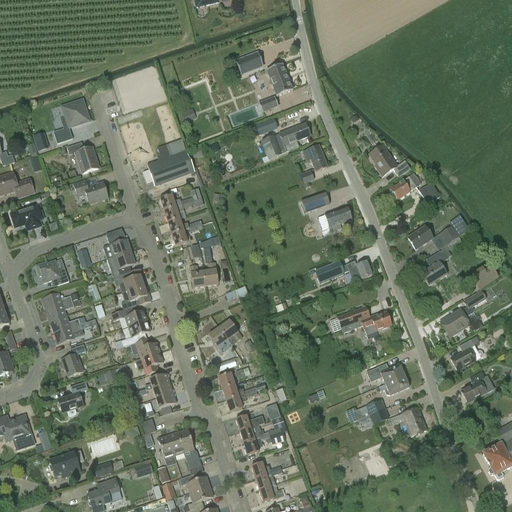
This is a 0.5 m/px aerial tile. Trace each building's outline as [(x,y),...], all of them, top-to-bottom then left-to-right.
[(193,0),(196,9),(218,4),(217,0),(193,0)] [(241,77),(263,68),(257,54),(235,63),(241,77)] [(266,72),(276,98),(292,92),(282,66),(266,72)] [(262,114),(278,108),(274,99),(258,105),(262,114)] [(83,101),(61,108),(64,118),(60,119),(64,130),(53,134),(57,146),(72,141),(69,130),(89,123),(83,101)] [(277,131),(273,121),(250,130),(254,140),(277,131)] [(310,137),(306,125),(279,135),(261,143),(268,162),(278,158),(278,157),(286,153),(298,148),(296,143),(310,137)] [(45,134),(33,137),(35,145),(28,147),(31,156),(50,150),(45,134)] [(155,188),(193,174),(189,162),(188,162),(185,154),(186,154),(181,142),(167,147),(157,151),(159,156),(161,162),(147,167),(155,188)] [(84,152),(81,145),(67,150),(69,157),(76,155),(82,176),(98,170),(92,149),(84,152)] [(368,157),(378,172),(377,172),(381,179),(392,171),(398,179),(410,172),(404,163),(397,168),(383,147),(368,157)] [(204,156),(201,148),(188,153),(191,161),(204,156)] [(306,163),(310,161),(315,173),(327,169),(318,148),(302,154),(306,163)] [(1,155),(0,151),(0,161),(2,168),(15,164),(12,157),(8,158),(6,154),(1,155)] [(314,182),(310,172),(300,176),(304,186),(314,182)] [(409,178),(390,191),(397,202),(410,194),(410,193),(416,189),(421,186),(414,175),(409,179),(409,178)] [(16,200),(34,195),(29,181),(16,185),(13,176),(0,179),(0,196),(14,192),(16,200)] [(85,183),(73,187),(77,199),(84,197),(86,198),(89,205),(108,199),(103,185),(87,190),(85,183)] [(440,198),(431,184),(418,193),(427,207),(440,198)] [(159,201),(163,213),(201,200),(198,190),(190,193),(192,200),(180,203),(179,201),(173,203),(172,198),(171,197),(159,201)] [(328,206),(324,195),(301,203),(305,214),(328,206)] [(167,224),(179,221),(185,219),(183,213),(182,210),(194,207),(195,210),(203,207),(201,200),(163,213),(167,224)] [(44,220),(39,207),(11,215),(15,229),(25,226),(27,233),(41,228),(39,222),(44,220)] [(324,216),(330,234),(340,230),(339,226),(351,222),(347,209),(324,216)] [(167,224),(171,236),(183,232),(189,230),(201,226),(200,223),(188,227),(187,224),(181,227),(179,221),(167,224)] [(57,223),(50,226),(52,232),(59,229),(57,223)] [(425,228),(407,240),(415,252),(433,240),(425,228)] [(459,239),(451,228),(439,235),(441,238),(447,246),(459,239)] [(108,247),(113,260),(131,254),(127,241),(121,243),(118,237),(119,237),(117,232),(112,234),(106,236),(107,241),(109,247),(108,247)] [(187,244),(183,232),(171,236),(175,248),(187,244)] [(220,249),(217,239),(211,241),(213,251),(220,249)] [(198,246),(190,248),(192,257),(200,255),(198,246)] [(77,253),(82,269),(93,266),(88,250),(77,253)] [(446,277),(439,266),(448,260),(443,251),(426,262),(430,269),(420,274),(428,288),(446,277)] [(120,277),(131,274),(129,268),(135,266),(131,254),(113,260),(107,262),(113,280),(120,277)] [(58,287),(69,284),(64,270),(57,272),(54,263),(47,266),(46,264),(36,268),(40,278),(41,277),(44,285),(56,281),(58,287)] [(315,273),(320,285),(344,275),(339,263),(315,273)] [(346,266),(343,268),(346,274),(349,273),(353,284),(371,277),(366,263),(356,267),(354,264),(346,266)] [(207,272),(203,273),(206,288),(218,286),(215,271),(216,271),(215,265),(207,266),(207,272)] [(467,279),(476,294),(498,280),(489,265),(467,279)] [(203,273),(198,274),(197,267),(188,269),(189,275),(190,275),(193,290),(206,288),(203,273)] [(118,286),(122,295),(143,288),(141,282),(143,281),(142,277),(142,276),(141,270),(131,274),(120,277),(121,277),(123,284),(118,286)] [(92,304),(101,301),(95,285),(87,288),(92,304)] [(149,297),(147,292),(145,293),(143,288),(122,295),(125,304),(129,302),(132,310),(138,308),(151,303),(149,297)] [(245,288),(226,295),(229,302),(248,294),(245,288)] [(472,310),(486,301),(480,292),(462,303),(466,309),(468,312),(472,310)] [(42,301),(46,312),(72,303),(70,298),(61,301),(59,295),(42,301)] [(46,312),(50,324),(67,318),(64,312),(74,309),(72,303),(46,312)] [(285,304),(277,307),(280,313),(287,310),(285,304)] [(362,328),(366,337),(390,327),(385,314),(379,317),(378,316),(369,319),(365,308),(336,319),(337,320),(330,323),(334,334),(341,331),(342,335),(362,328)] [(124,312),(116,315),(112,316),(114,323),(118,321),(124,319),(128,330),(147,323),(143,313),(135,315),(133,309),(124,312)] [(473,313),(472,310),(468,312),(466,309),(460,313),(440,325),(449,338),(468,326),(465,320),(473,316),(473,313)] [(0,329),(9,327),(5,316),(0,317),(0,329)] [(50,324),(54,336),(80,327),(78,321),(69,324),(67,318),(50,324)] [(229,322),(219,329),(227,342),(231,339),(235,344),(242,340),(238,334),(229,322)] [(123,349),(130,347),(146,342),(145,336),(150,334),(147,323),(128,330),(131,340),(114,345),(116,351),(123,349)] [(81,331),(80,327),(54,336),(57,347),(74,341),(72,334),(81,331)] [(217,349),(216,350),(220,356),(227,350),(226,349),(230,346),(227,342),(219,329),(208,337),(217,349)] [(277,331),(272,337),(279,344),(285,338),(277,331)] [(140,361),(140,362),(160,355),(156,345),(150,347),(148,341),(146,342),(130,347),(133,357),(139,356),(140,361)] [(243,345),(248,354),(255,351),(249,342),(243,345)] [(479,353),(477,353),(471,342),(458,348),(462,354),(450,360),(457,373),(481,360),(482,359),(483,357),(483,356),(482,355),(481,353),(480,353),(479,353)] [(85,353),(83,347),(69,351),(71,358),(60,362),(63,370),(64,369),(68,379),(83,374),(77,356),(85,353)] [(0,377),(8,375),(6,369),(11,367),(7,354),(0,356),(0,377)] [(159,373),(156,367),(163,365),(160,355),(140,362),(135,364),(138,373),(144,371),(145,377),(159,373)] [(233,360),(216,366),(218,374),(236,368),(242,366),(240,361),(239,359),(233,360)] [(385,373),(383,367),(366,374),(370,384),(382,379),(385,386),(404,378),(399,367),(385,373)] [(238,380),(245,377),(242,371),(236,373),(236,374),(238,380)] [(115,372),(104,375),(108,385),(118,381),(115,372)] [(469,380),(472,386),(460,393),(467,405),(485,395),(494,391),(487,379),(485,380),(481,374),(469,380)] [(222,391),(235,387),(231,375),(218,379),(222,391)] [(140,393),(142,397),(147,396),(146,393),(152,391),(169,385),(166,376),(149,381),(150,386),(145,388),(146,391),(140,393)] [(385,386),(378,389),(381,394),(384,392),(385,397),(389,398),(390,397),(409,390),(404,378),(385,386)] [(79,395),(88,392),(85,384),(70,389),(72,396),(57,401),(58,404),(58,406),(59,410),(61,411),(62,415),(67,413),(68,417),(70,418),(75,417),(76,415),(75,411),(83,408),(79,395)] [(152,391),(156,402),(173,396),(169,385),(152,391)] [(222,391),(225,403),(256,392),(255,389),(243,393),(242,391),(237,393),(235,387),(222,391)] [(280,404),(286,401),(290,400),(287,390),(283,392),(282,390),(276,392),(280,404)] [(246,403),(245,400),(258,396),(256,392),(225,403),(229,414),(242,410),(240,405),(246,403)] [(176,405),(173,396),(156,402),(158,411),(176,405)] [(370,418),(385,412),(381,401),(365,408),(353,413),(357,423),(370,418)] [(280,419),(275,406),(265,409),(270,422),(271,422),(280,419)] [(426,432),(417,410),(401,416),(411,439),(426,432)] [(385,412),(370,418),(373,427),(386,422),(389,420),(385,412)] [(0,440),(4,439),(5,445),(12,443),(16,453),(35,447),(25,417),(8,422),(7,418),(0,420),(0,440)] [(235,421),(239,433),(256,428),(264,425),(262,418),(248,423),(246,418),(235,421)] [(140,426),(142,432),(154,427),(152,422),(140,426)] [(497,482),(503,479),(501,475),(511,470),(511,471),(511,424),(495,434),(501,445),(482,456),(489,470),(487,472),(490,477),(494,477),(497,482)] [(144,437),(143,437),(145,443),(146,443),(151,441),(150,435),(155,433),(154,427),(142,432),(144,437)] [(281,433),(280,429),(274,431),(267,433),(268,434),(259,437),(257,433),(258,433),(256,428),(239,433),(243,445),(281,433)] [(187,431),(177,435),(184,455),(188,465),(189,471),(201,468),(197,454),(194,451),(187,431)] [(39,435),(44,452),(52,449),(46,432),(39,435)] [(272,446),(285,442),(282,433),(281,433),(243,445),(247,457),(258,454),(256,449),(262,447),(260,443),(270,440),(272,446)] [(177,435),(167,438),(175,458),(184,455),(177,435)] [(167,438),(157,441),(165,465),(170,464),(168,460),(175,458),(167,438)] [(64,479),(79,474),(76,465),(83,463),(80,453),(73,455),(73,454),(49,462),(55,480),(64,477),(64,479)] [(121,463),(111,466),(113,473),(123,470),(121,463)] [(93,470),(96,480),(113,475),(110,464),(93,470)] [(251,468),(255,480),(281,472),(280,469),(270,472),(269,468),(263,469),(262,464),(251,468)] [(153,475),(150,465),(134,469),(137,480),(153,475)] [(165,468),(157,471),(158,474),(156,475),(158,482),(160,481),(162,485),(170,483),(165,468)] [(190,474),(191,477),(192,477),(193,477),(203,474),(201,468),(189,471),(190,474)] [(281,472),(255,480),(259,492),(275,487),(272,478),(282,474),(281,472)] [(186,486),(189,495),(209,488),(206,479),(195,483),(193,477),(192,477),(191,477),(179,481),(181,488),(186,486)] [(110,504),(107,497),(119,493),(115,481),(98,487),(100,493),(88,497),(92,511),(103,511),(102,507),(110,504)] [(176,500),(170,484),(161,488),(167,503),(176,500)] [(285,497),(282,491),(277,493),(275,487),(259,492),(263,504),(274,501),(274,500),(279,499),(285,497)] [(183,511),(191,511),(203,508),(201,503),(213,499),(209,488),(189,495),(192,505),(185,507),(183,511)] [(302,506),(308,505),(306,498),(300,500),(302,506)]
